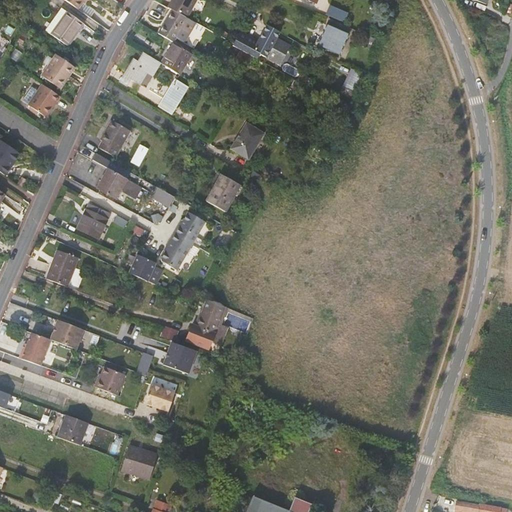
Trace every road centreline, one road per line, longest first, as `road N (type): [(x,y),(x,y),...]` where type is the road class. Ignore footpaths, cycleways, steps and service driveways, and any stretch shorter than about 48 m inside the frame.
road 1 (residential): [(410,511),(478,292),(488,219),(477,97),(436,0)]
road 2 (residential): [(60,158),(140,0)]
road 3 (residential): [(0,293),(60,158)]
road 4 (unknown): [(0,363),(127,411)]
road 5 (unknown): [(52,176),(162,233)]
road 6 (unknown): [(94,81),(201,141)]
